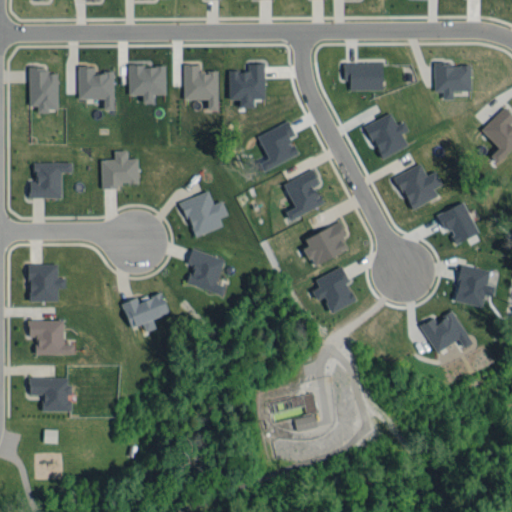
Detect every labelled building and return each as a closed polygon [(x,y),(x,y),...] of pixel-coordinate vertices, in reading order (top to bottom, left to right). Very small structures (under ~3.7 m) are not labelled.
[(379,85),(378,58),(339,59),(339,76),(345,76),(346,86),(379,85)] [(260,59),(243,59),(244,66),(224,67),(225,95),(235,95),(236,103),(250,102),(249,95),(260,94),(260,59)] [(467,87),(466,59),(430,60),(430,87),(439,87),(439,95),(449,95),(449,87),(467,87)] [(214,105),(213,67),(195,68),(195,60),(178,61),(179,95),(203,95),(204,105),(214,105)] [(161,61),(124,62),(124,91),(138,91),(138,99),(150,99),(150,91),(162,90),(161,61)] [(74,95),(99,94),(99,105),(110,105),(109,68),(90,69),(90,62),(74,62),(74,95)] [(33,109),(45,108),(45,105),(54,104),(53,65),(24,65),(25,101),(33,101),(33,109)] [(477,125),(495,144),(487,151),(494,158),(511,141),(511,123),(507,118),(511,115),(500,103),(477,125)] [(376,154),(404,143),(398,129),(403,127),(399,118),(392,121),(387,110),(362,121),(376,154)] [(253,132),(262,150),(254,154),(260,167),(295,150),(287,133),(291,131),(284,117),(253,132)] [(96,156),(97,182),(135,181),(134,154),(123,155),(123,146),(109,147),(110,155),(96,156)] [(67,158),(30,159),(30,177),(25,177),(25,194),(57,193),(57,168),(67,168),(67,158)] [(407,206),(434,192),(430,185),(439,181),(432,167),(423,171),(417,160),(391,173),(407,206)] [(290,203),(282,207),(285,214),(319,201),(311,182),(315,180),(309,166),(280,178),(290,203)] [(219,223),(216,214),(224,211),(219,196),(209,200),(205,187),(177,196),(189,233),(219,223)] [(451,240),(474,228),(458,198),(435,210),(451,240)] [(298,235),(310,262),(344,246),(338,234),(343,232),(336,218),(298,235)] [(219,291),(222,282),(212,279),(220,255),(188,245),(183,259),(188,261),(182,280),(219,291)] [(53,260),(25,260),(25,297),(53,297),(53,285),(61,284),(61,274),(53,274),(53,260)] [(482,281),(486,267),(458,260),(450,297),(478,303),(481,291),(489,293),(491,283),(482,281)] [(351,297),(342,279),(345,278),(338,263),(311,275),(315,283),(309,287),(313,296),(320,293),(327,308),(351,297)] [(165,309),(158,288),(135,296),(134,293),(117,299),(127,324),(139,319),(142,328),(152,324),(149,315),(165,309)] [(432,348),(455,335),(461,344),(468,340),(449,307),(431,317),(429,314),(416,321),(432,348)] [(32,351),(70,350),(70,340),(59,340),(59,316),(24,317),(24,332),(32,332),(32,351)] [(38,407),(66,407),(66,374),(24,374),(25,391),(38,391),(38,407)] [(292,427),(313,423),(311,410),(290,414),(292,427)] [(53,439),(54,425),(40,425),(39,439),(53,439)]
